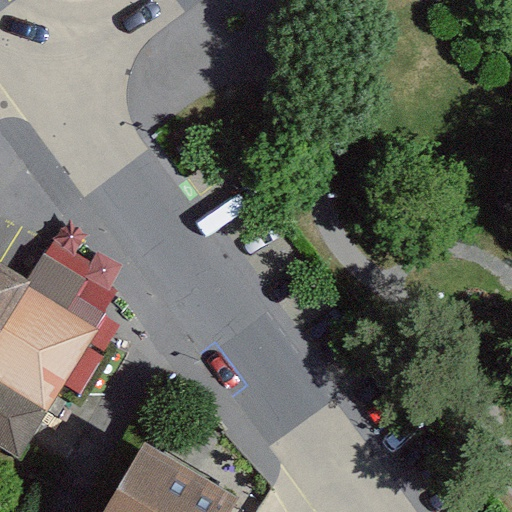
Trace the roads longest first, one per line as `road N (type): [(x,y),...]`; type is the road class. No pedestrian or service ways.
road 1 (residential): [(40,84),(321,469)]
road 2 (residential): [(160,0),(40,84)]
